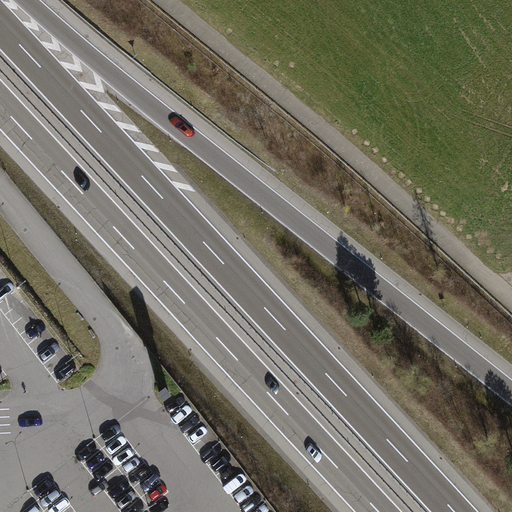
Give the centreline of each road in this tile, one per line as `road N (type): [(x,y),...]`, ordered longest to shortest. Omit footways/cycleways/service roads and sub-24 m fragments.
road 1 (motorway): [(454,511),(0,25)]
road 2 (motorway): [(511,393),(22,0)]
road 3 (motorway): [(0,106),(378,511)]
road 4 (track): [(509,300),(164,0)]
